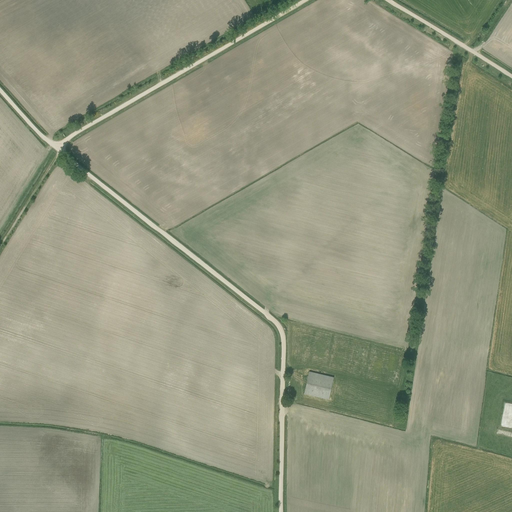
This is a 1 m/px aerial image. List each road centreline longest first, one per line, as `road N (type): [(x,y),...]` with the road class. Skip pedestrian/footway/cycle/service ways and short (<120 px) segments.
road 1 (track): [(58,150),(282,330),(281,511)]
road 2 (track): [(58,150),(70,135),(308,0)]
road 3 (track): [(388,0),(511,79)]
